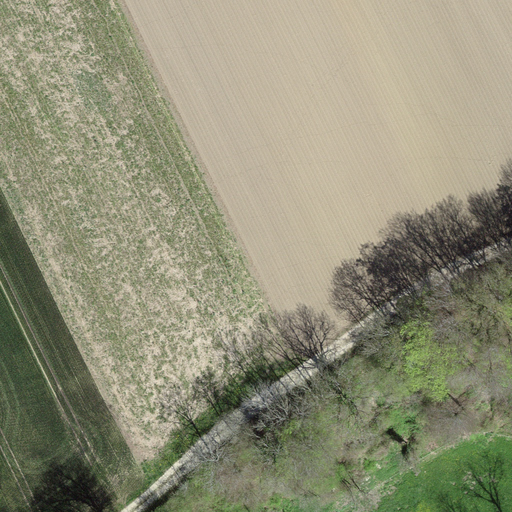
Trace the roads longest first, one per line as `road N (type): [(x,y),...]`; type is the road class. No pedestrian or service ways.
road 1 (track): [(131,511),(241,415),(414,298),(511,247)]
road 2 (track): [(379,511),(511,481)]
